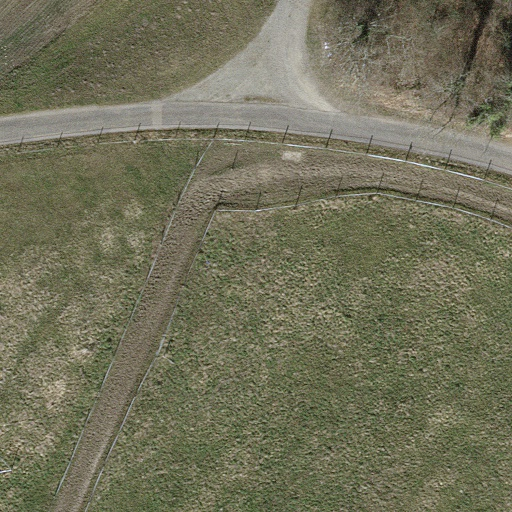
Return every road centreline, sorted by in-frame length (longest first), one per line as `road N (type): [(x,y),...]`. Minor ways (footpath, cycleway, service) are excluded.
road 1 (track): [(511,156),(321,117),(171,112)]
road 2 (track): [(171,112),(0,128)]
road 3 (track): [(292,0),(280,22),(171,112)]
